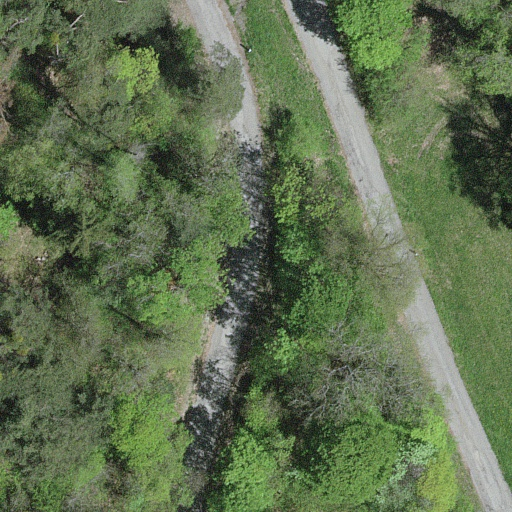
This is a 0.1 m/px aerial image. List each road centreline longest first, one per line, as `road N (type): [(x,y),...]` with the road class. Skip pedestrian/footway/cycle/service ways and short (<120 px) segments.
road 1 (residential): [(492,511),(299,0)]
road 2 (residential): [(197,0),(229,92),(244,241),(227,346),(184,511)]
